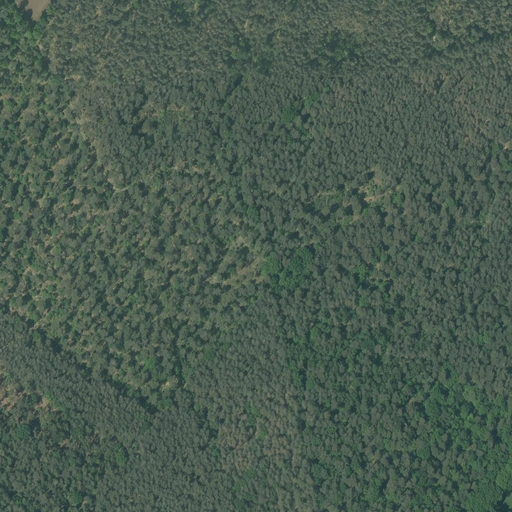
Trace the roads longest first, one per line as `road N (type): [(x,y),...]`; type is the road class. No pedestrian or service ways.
road 1 (track): [(221,141),(322,92),(386,72),(425,45),(511,25)]
road 2 (track): [(75,511),(214,345),(272,294)]
road 3 (track): [(106,193),(135,0)]
road 4 (track): [(272,294),(310,485)]
road 5 (track): [(33,37),(106,193)]
road 6 (track): [(220,151),(240,42),(211,0)]
road 7 (track): [(272,294),(220,151)]
road 8 (track): [(220,151),(106,193)]
